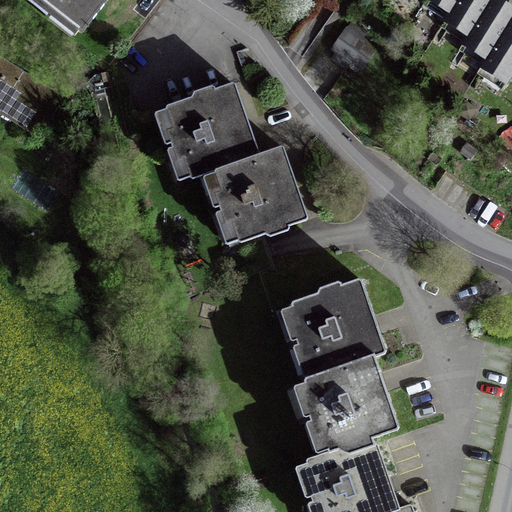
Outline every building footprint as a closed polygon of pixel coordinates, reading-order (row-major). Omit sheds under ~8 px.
[(36,0),(80,34),(106,0),(36,0)] [(424,0),(425,1),(448,15),(442,23),(444,24),(466,38),(461,46),(462,47),(484,61),(479,69),(480,70),(504,85),(511,72),(511,22),(511,21),(511,19),(511,10),(503,5),(495,0),(424,0)] [(360,69),(375,48),(348,30),(334,51),(360,69)] [(0,108),(35,131),(54,101),(0,65),(0,108)] [(212,174),(257,157),(233,87),(231,86),(213,92),(210,89),(192,95),(190,100),(165,108),(164,111),(171,130),(164,132),(175,164),(182,161),(188,180),(191,181),(212,174)] [(257,157),(212,174),(219,193),(213,196),(224,227),(230,224),(237,243),(239,245),(264,236),(269,239),(286,233),(287,228),(305,222),(306,220),(282,150),(279,149),(257,157)] [(308,357),(315,377),(304,380),(303,382),(310,402),(303,404),(314,435),(321,433),(328,452),(306,460),(305,462),(312,482),(305,484),(314,511),(412,511),(410,507),(408,506),(398,509),(389,483),(376,446),(374,445),(372,446),(370,439),(395,430),(396,428),(380,382),(372,358),(382,355),(383,352),(375,328),(359,283),(357,282),(339,288),(336,285),(319,291),(316,296),(291,304),(290,307),(297,326),(290,328),(296,346),(301,359),(308,357)]
